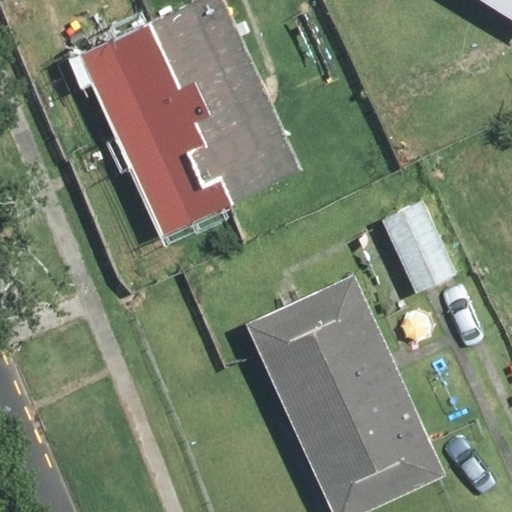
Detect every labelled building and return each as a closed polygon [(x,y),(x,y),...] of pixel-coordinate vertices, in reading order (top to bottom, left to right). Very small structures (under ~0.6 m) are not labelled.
[(229,0),(208,0),(88,55),(168,232),(306,170),(229,0)] [(511,0),(498,0),(511,8),(511,0)] [(511,203),(495,167),(453,186),(487,259),(511,247),(511,203)] [(459,269),(426,199),(384,219),(418,289),(459,269)] [(356,271),(250,321),(339,511),(356,511),(449,469),(356,271)]
